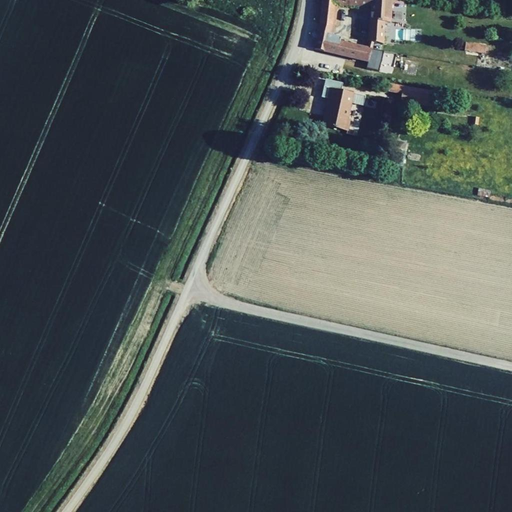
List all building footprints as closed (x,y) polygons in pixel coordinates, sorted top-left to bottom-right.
[(391,20),(392,0),(398,1),(397,0),(323,0),(315,49),(370,63),(375,42),(382,43),(383,20),(391,20)] [(466,45),(465,53),(478,53),(478,45),(466,45)] [(400,101),(400,105),(411,106),(411,103),(433,107),(435,94),(387,86),(385,99),(400,101)] [(353,93),(332,88),(321,127),(348,132),(351,120),(347,119),(353,93)] [(393,166),(405,167),(406,142),(394,142),(393,166)]
